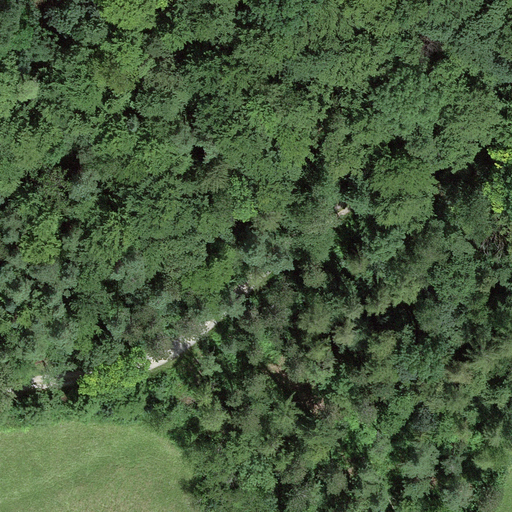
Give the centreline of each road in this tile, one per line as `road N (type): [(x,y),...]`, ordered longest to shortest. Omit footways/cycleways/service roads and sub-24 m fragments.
road 1 (track): [(511,121),(309,232),(195,344),(99,380),(0,394)]
road 2 (track): [(200,0),(0,191)]
